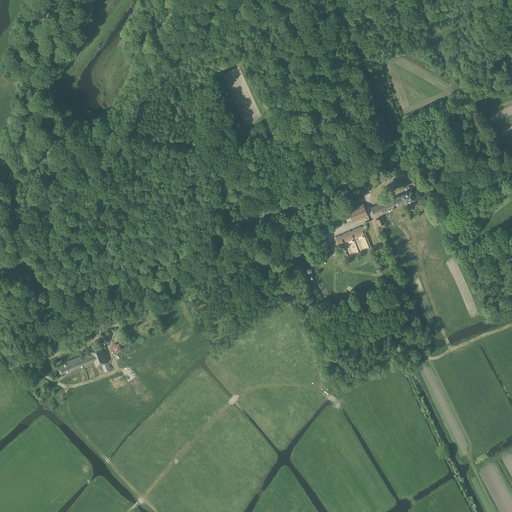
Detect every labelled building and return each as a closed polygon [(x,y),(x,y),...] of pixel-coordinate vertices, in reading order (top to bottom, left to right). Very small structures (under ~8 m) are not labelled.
[(408,202),(410,202),(412,200),(411,199),(414,197),(411,190),(401,194),(371,207),(374,213),(404,200),(404,202),(407,200),(408,202)] [(363,203),(348,210),(352,221),(368,215),(363,203)] [(379,225),(385,223),(382,217),(376,219),(379,225)] [(362,231),(365,230),(363,226),(361,227),(360,226),(353,230),(350,231),(342,234),(343,235),(340,236),(340,235),(336,237),(339,245),(364,235),(362,231)] [(86,349),(87,353),(66,361),(67,362),(58,365),(61,373),(70,370),(70,371),(94,361),(96,366),(102,364),(105,372),(111,369),(100,343),(89,347),(89,348),(86,349)]
